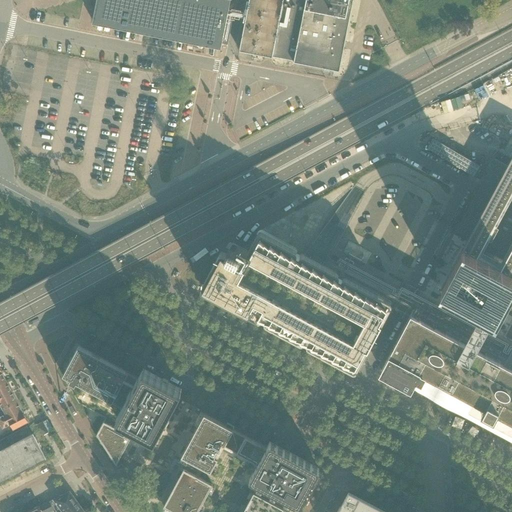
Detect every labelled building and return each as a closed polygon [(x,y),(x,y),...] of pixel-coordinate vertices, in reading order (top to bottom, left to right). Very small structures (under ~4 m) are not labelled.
[(97,0),(93,23),(220,47),(228,5),(229,1),(227,1),(227,0),(97,0)] [(248,0),(239,51),(272,57),(272,56),(293,60),(293,61),(319,66),(339,70),(340,63),(352,0),(248,0)] [(433,138),(427,148),(473,176),(479,166),(433,138)] [(493,317),(511,281),(511,154),(462,248),(440,288),(481,310),(493,316),(493,317)] [(307,260),(271,241),(272,240),(270,239),(270,240),(266,238),(261,235),(261,234),(258,233),(248,250),(243,247),(243,246),(242,246),(242,247),(237,245),(234,252),(228,249),(226,254),(223,252),(222,252),(221,252),(220,252),(220,253),(202,286),(205,287),(206,287),(215,291),(215,292),(216,293),(217,292),(226,297),(225,298),(227,299),(227,298),(236,303),(236,304),(237,305),(238,304),(240,305),(247,308),(246,309),(248,310),(248,309),(257,314),(257,315),(258,316),(258,315),(268,320),(268,321),(269,322),(269,321),(278,326),(279,327),(280,326),(284,328),(289,331),(289,332),(290,333),(290,332),(300,337),(299,338),(300,338),(301,338),(310,343),(310,344),(318,348),(321,349),(320,350),(321,350),(331,355),(332,356),(341,360),(343,361),(347,363),(348,364),(349,361),(353,363),(352,366),(355,368),(370,340),(389,305),(378,299),(352,284),(321,267),(307,260)] [(511,369),(504,365),(481,353),(474,349),(411,315),(381,371),(452,409),(504,437),(511,441),(511,369)] [(114,422),(137,376),(79,345),(62,375),(78,403),(106,417),(114,422)] [(137,376),(114,422),(133,432),(136,427),(155,437),(174,401),(180,390),(181,389),(181,387),(180,387),(179,386),(169,381),(168,380),(167,380),(158,375),(157,374),(156,374),(146,368),(145,368),(144,367),(143,367),(142,369),(138,377),(137,376)] [(0,397),(12,392),(6,382),(0,385),(0,397)] [(0,406),(2,410),(17,402),(12,392),(0,397),(0,406)] [(0,416),(0,422),(22,412),(17,402),(2,410),(4,414),(0,416)] [(22,412),(0,422),(0,425),(2,429),(10,425),(12,430),(27,422),(22,412)] [(198,424),(195,429),(196,429),(195,429),(181,455),(189,459),(206,468),(210,470),(224,444),(256,461),(265,445),(204,412),(198,424)] [(133,432),(114,422),(106,417),(104,421),(97,434),(116,464),(133,432)] [(10,446),(4,449),(0,451),(0,482),(23,470),(46,459),(37,441),(35,436),(34,437),(32,433),(31,434),(27,426),(6,436),(11,445),(10,446)] [(247,478),(304,509),(322,476),(316,473),(319,467),(269,440),(266,446),(265,445),(256,461),(254,466),(247,478)] [(256,461),(220,442),(206,468),(185,457),(180,466),(193,474),(180,499),(197,508),(194,511),(302,511),(304,508),(247,478),(256,461)] [(387,511),(348,491),(337,511),(387,511)] [(39,506),(42,511),(51,511),(53,511),(54,511),(61,511),(77,501),(70,492),(68,492),(39,506)] [(77,501),(61,511),(82,511),(84,511),(83,510),(83,509),(82,506),(80,506),(77,502),(77,501)]
